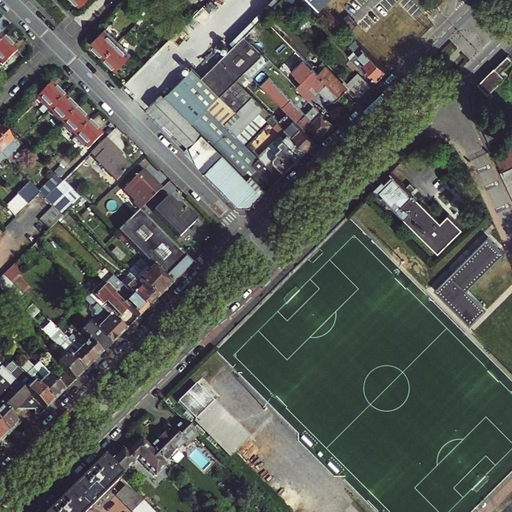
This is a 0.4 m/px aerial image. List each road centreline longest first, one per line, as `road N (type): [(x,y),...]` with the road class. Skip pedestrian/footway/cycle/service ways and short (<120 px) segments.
road 1 (primary): [(24,511),(274,265)]
road 2 (primary): [(243,232),(0,473)]
road 3 (primary): [(472,6),(243,232)]
road 4 (primary): [(274,265),(499,42)]
road 5 (residential): [(243,232),(54,43)]
